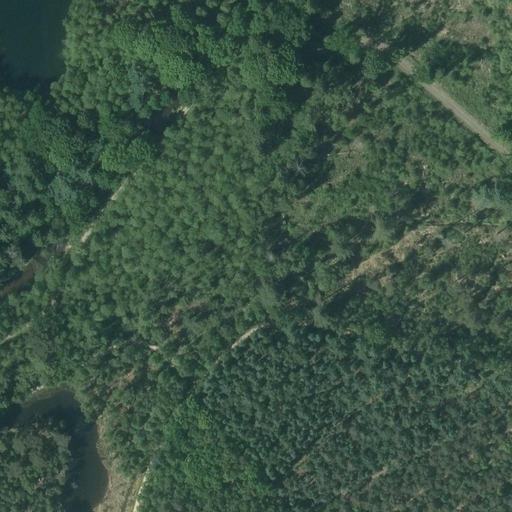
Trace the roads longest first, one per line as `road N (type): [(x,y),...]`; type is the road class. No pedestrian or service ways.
road 1 (track): [(193,383),(229,344),(284,322),(511,373)]
road 2 (track): [(0,311),(64,261),(228,56)]
road 3 (track): [(228,56),(336,44),(383,48),(511,158)]
road 4 (track): [(0,406),(132,342),(160,352),(193,383)]
road 5 (track): [(193,383),(299,511)]
road 6 (track): [(134,511),(193,383)]
